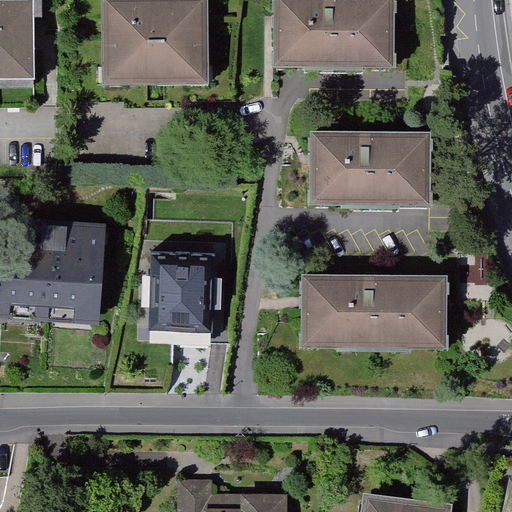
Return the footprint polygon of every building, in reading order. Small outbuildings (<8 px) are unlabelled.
[(205,0),(103,0),(105,83),(206,82),(205,0)] [(393,0),(277,0),(278,65),(393,65),(393,0)] [(32,2),(0,2),(0,78),(33,78),(32,2)] [(429,139),(315,137),(314,202),(428,204),(429,139)] [(0,330),(104,334),(107,231),(0,227),(0,330)] [(151,328),(210,330),(213,256),(153,254),(151,328)] [(444,281),(305,281),(305,345),(444,345),(444,281)] [(220,511),(220,489),(185,489),(185,511),(294,511),(295,511),(293,511),(220,511)]
